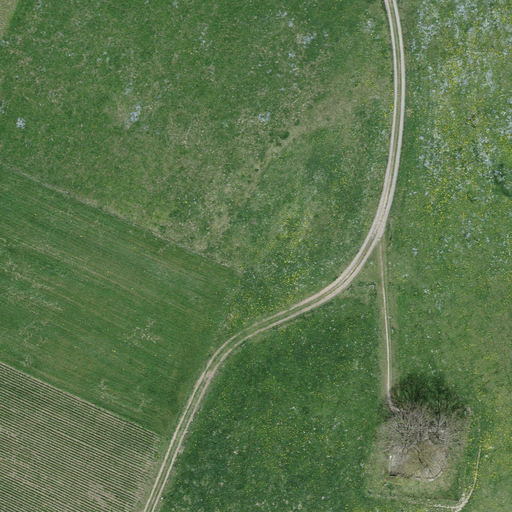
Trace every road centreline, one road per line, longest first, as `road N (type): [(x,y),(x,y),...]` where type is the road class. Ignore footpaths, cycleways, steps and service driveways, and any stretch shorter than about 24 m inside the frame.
road 1 (track): [(380,223),(344,281),(224,348),(148,511)]
road 2 (track): [(387,0),(399,90),(380,223)]
